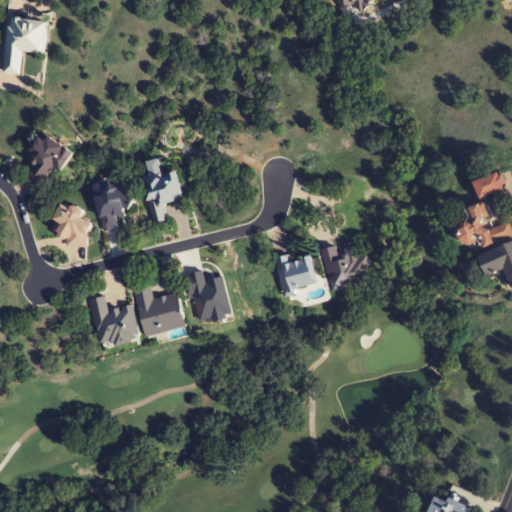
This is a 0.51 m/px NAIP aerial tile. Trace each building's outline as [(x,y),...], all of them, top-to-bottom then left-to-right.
[(44,54),(47,22),(10,18),(4,74),(19,76),(22,52),(44,54)] [(59,172),(73,154),(45,133),(27,158),(35,165),(31,171),(44,181),(53,168),(59,172)] [(141,177),(152,224),(167,221),(164,204),(183,200),(176,169),(141,177)] [(472,182),(478,199),(506,190),(501,173),(472,182)] [(116,216),(134,212),(129,183),(93,190),(101,231),(118,228),(116,216)] [(511,232),(508,222),(487,230),(478,205),(466,210),(468,217),(455,221),(466,254),(511,238),(511,232)] [(66,246),(87,248),(89,222),(81,222),(82,209),(57,207),(54,234),(67,235),(66,246)] [(370,282),(361,242),(322,251),(331,291),(370,282)] [(486,275),(503,268),(510,285),(511,284),(511,242),(478,256),(486,275)] [(274,259),(283,295),(318,285),(311,257),(291,262),(289,255),(274,259)] [(187,328),(178,293),(154,299),(152,290),(136,294),(147,338),(187,328)] [(100,349),(141,340),(133,305),(108,311),(105,297),(89,300),(100,349)] [(464,511),(465,507),(433,499),(430,511),(464,511)]
